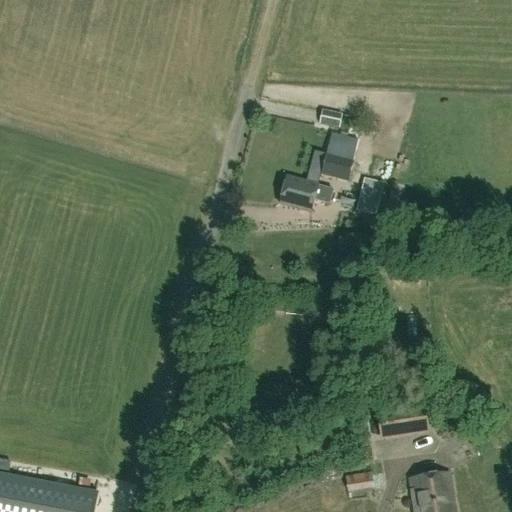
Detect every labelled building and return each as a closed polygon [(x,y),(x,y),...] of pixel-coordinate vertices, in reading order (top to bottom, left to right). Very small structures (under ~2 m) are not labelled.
[(339,129),(341,117),(322,112),(319,125),(339,129)] [(348,183),(356,152),(329,146),(321,176),(348,183)] [(329,205),(333,191),(318,187),(287,179),(280,206),(311,214),(314,201),(329,205)] [(380,201),(382,190),(359,185),(356,195),(380,201)] [(380,442),(429,434),(425,408),(376,415),(380,442)] [(0,463),(105,482),(111,448),(16,431),(18,419),(7,417),(5,426),(0,425),(0,463)] [(345,478),(345,481),(347,494),(374,491),(370,473),(345,478)] [(414,511),(454,511),(449,475),(410,481),(414,511)] [(0,511),(94,511),(98,495),(0,476),(0,511)]
